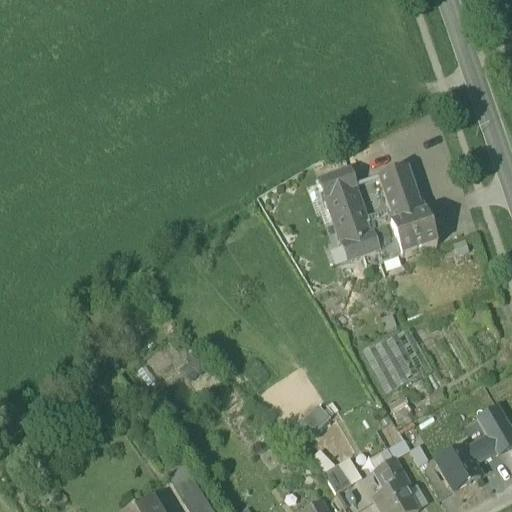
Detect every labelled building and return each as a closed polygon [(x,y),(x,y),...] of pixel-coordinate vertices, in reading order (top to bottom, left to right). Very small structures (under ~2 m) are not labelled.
[(390,222),(387,223),(391,232),(389,233),(400,264),(436,252),(425,220),(424,221),(421,211),(419,212),(406,174),(377,184),(390,222)] [(319,189),(325,204),(353,194),(354,194),(349,179),(319,189)] [(342,253),(371,243),(366,230),(353,194),(325,204),(342,253)] [(387,223),(366,230),(371,243),(376,258),(375,258),(379,271),(399,263),(400,264),(389,233),(391,232),(387,223)] [(342,253),(348,268),(375,258),(376,258),(371,243),(342,253)] [(468,259),(464,245),(451,250),(455,263),(468,259)] [(334,273),(348,268),(342,253),(329,258),(334,273)] [(396,333),(390,320),(378,324),(383,337),(396,333)] [(360,358),(384,402),(430,377),(407,333),(360,358)] [(210,371),(194,352),(183,362),(188,368),(178,375),(188,388),(210,371)] [(32,411),(4,431),(12,442),(40,422),(32,411)] [(300,430),(311,442),(329,424),(319,412),(300,430)] [(496,458),(497,461),(511,451),(511,441),(495,414),(476,426),(486,443),(495,457),(496,458)] [(486,443),(464,456),(473,471),(495,457),(486,443)] [(402,445),(385,455),(392,466),(394,465),(409,456),(402,445)] [(479,481),(473,471),(464,456),(462,454),(436,470),(453,497),(479,481)] [(308,465),(322,480),(334,472),(319,455),(308,465)] [(367,465),(374,477),(392,466),(385,455),(367,465)] [(348,464),(337,471),(350,491),(361,485),(348,464)] [(371,505),(375,511),(413,511),(405,497),(410,494),(394,465),(392,466),(374,477),(372,477),(384,498),(371,505)] [(165,479),(173,492),(177,490),(188,483),(180,470),(165,479)] [(322,480),(335,500),(350,491),(337,471),(334,472),(322,480)] [(177,490),(191,511),(206,511),(188,483),(177,490)] [(185,511),(191,511),(177,490),(173,492),(185,511)] [(416,491),(410,494),(405,497),(413,511),(424,511),(427,510),(416,491)]
